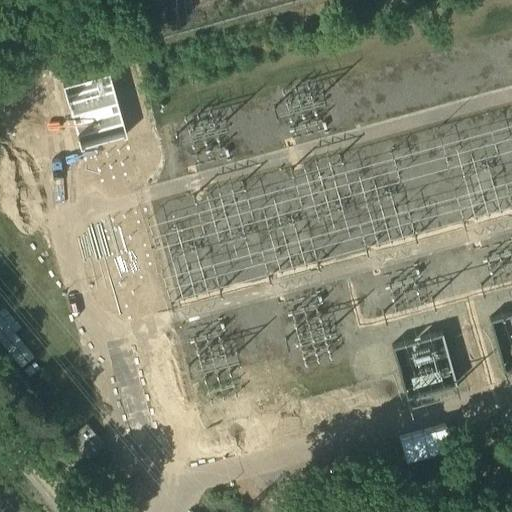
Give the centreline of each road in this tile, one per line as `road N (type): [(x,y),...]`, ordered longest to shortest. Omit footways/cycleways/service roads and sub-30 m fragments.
road 1 (track): [(511,90),(70,219),(61,239),(127,473),(131,483),(158,479)]
road 2 (track): [(89,338),(511,221)]
road 3 (track): [(167,511),(158,479),(511,379)]
